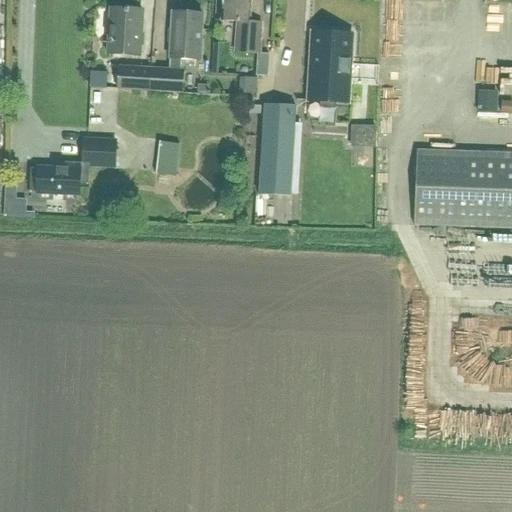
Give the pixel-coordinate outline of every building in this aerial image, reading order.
[(222,0),(221,22),(237,23),(235,53),(259,55),(261,25),(249,24),(250,0),(222,0)] [(140,58),(143,12),(110,10),(107,56),(140,58)] [(200,61),(202,15),(172,13),(169,60),(200,61)] [(348,105),(352,35),(312,33),(308,102),(348,105)] [(150,92),(151,70),(119,68),(118,90),(150,92)] [(183,72),(151,70),(150,92),(181,94),(183,72)] [(260,92),(270,92),(268,71),(259,71),(260,92)] [(107,77),(90,76),(90,91),(107,92),(107,77)] [(108,120),(124,104),(113,92),(97,108),(108,120)] [(479,103),(479,110),(511,110),(511,95),(497,95),(497,103),(479,103)] [(291,198),(295,109),(264,107),(260,196),(291,198)] [(81,185),(88,185),(88,169),(116,170),(117,156),(127,156),(127,142),(83,140),(82,165),(63,164),(62,169),(38,168),(38,170),(32,169),(31,192),(37,192),(37,194),(80,196),(81,185)] [(177,143),(159,141),(156,173),(174,175),(177,143)] [(414,226),(511,229),(511,154),(417,152),(414,226)]
